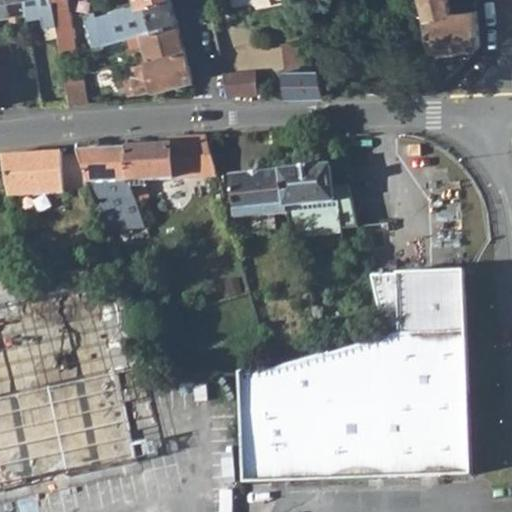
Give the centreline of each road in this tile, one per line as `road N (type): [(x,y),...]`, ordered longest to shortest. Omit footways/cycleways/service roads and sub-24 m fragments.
road 1 (residential): [(511,111),(217,119)]
road 2 (residential): [(217,119),(0,136)]
road 3 (residential): [(183,0),(217,119)]
